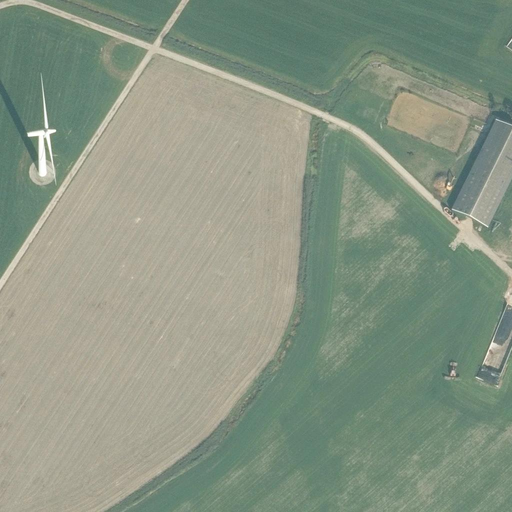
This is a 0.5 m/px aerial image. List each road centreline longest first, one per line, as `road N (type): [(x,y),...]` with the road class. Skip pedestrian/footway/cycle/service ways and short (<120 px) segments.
road 1 (track): [(0,8),(35,3),(344,125),(511,274)]
road 2 (track): [(0,285),(185,0)]
